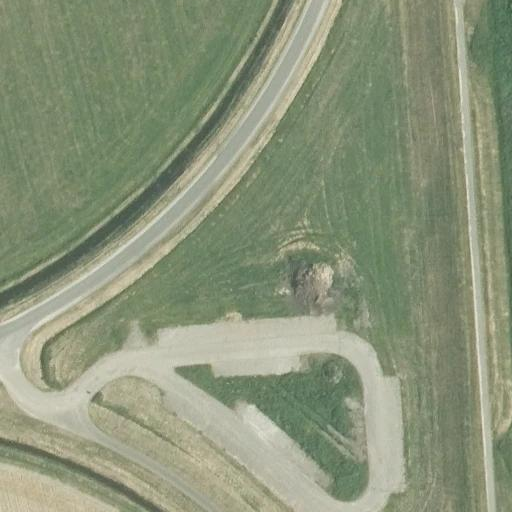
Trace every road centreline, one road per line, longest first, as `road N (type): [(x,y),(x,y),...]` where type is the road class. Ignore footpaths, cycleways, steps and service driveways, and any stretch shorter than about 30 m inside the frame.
road 1 (unclassified): [(0,333),(94,276),(179,205),(275,83),(315,0)]
road 2 (unclassified): [(214,511),(130,453),(33,402),(0,353)]
